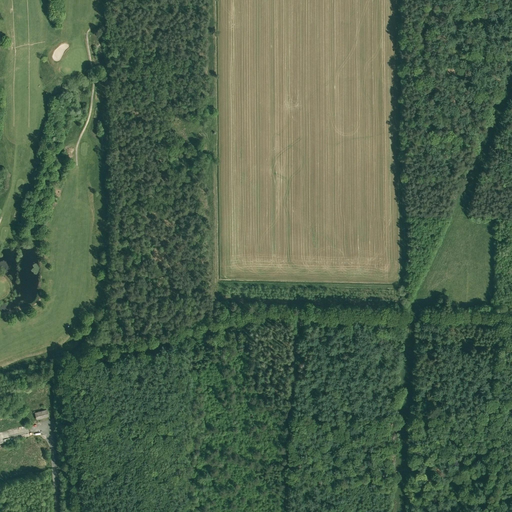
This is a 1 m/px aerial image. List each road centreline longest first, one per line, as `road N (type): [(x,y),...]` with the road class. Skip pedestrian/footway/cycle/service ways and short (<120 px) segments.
road 1 (track): [(285,511),(299,321),(511,320)]
road 2 (track): [(299,321),(262,318),(69,370),(79,511)]
road 3 (track): [(403,214),(401,0)]
